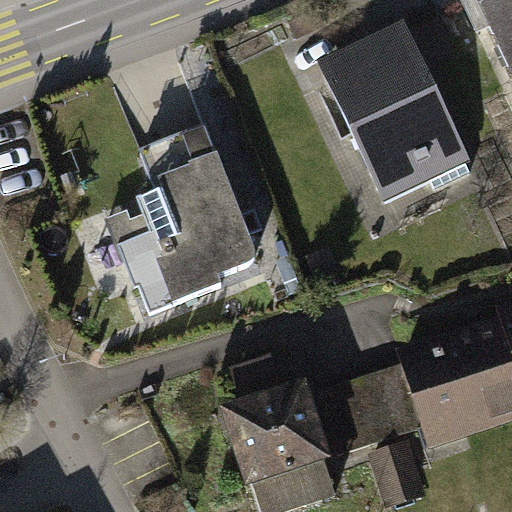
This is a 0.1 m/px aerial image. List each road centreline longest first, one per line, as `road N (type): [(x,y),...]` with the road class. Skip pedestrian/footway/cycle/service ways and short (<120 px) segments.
road 1 (residential): [(0,290),(49,400),(121,511)]
road 2 (secondary): [(0,50),(138,0)]
